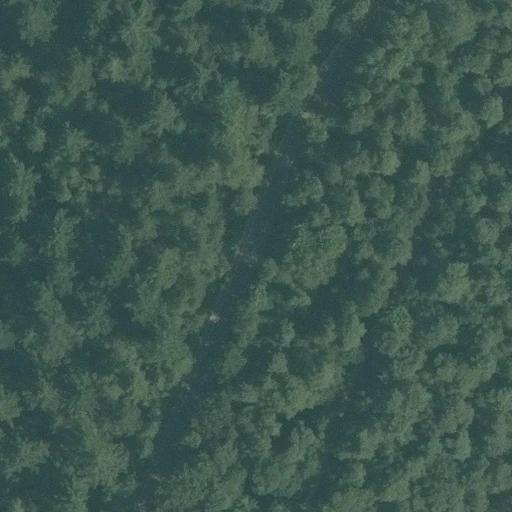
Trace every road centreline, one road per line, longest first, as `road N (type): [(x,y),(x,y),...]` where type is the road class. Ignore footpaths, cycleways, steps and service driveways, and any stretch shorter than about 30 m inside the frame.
road 1 (tertiary): [(139,511),(303,120),(344,55),(394,0)]
road 2 (track): [(511,85),(468,148),(281,511)]
